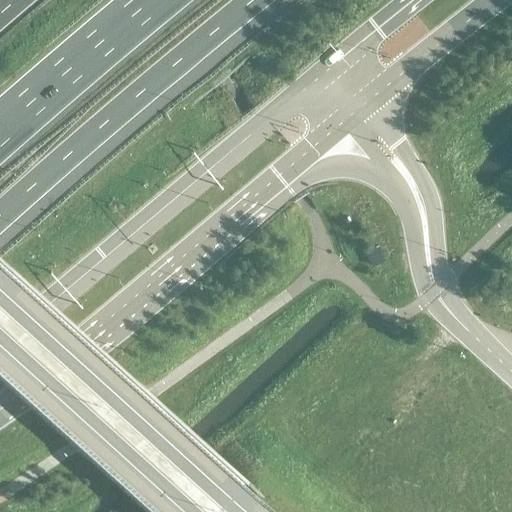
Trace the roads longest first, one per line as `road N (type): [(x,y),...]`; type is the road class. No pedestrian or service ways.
road 1 (tertiary): [(0,415),(339,127)]
road 2 (tertiary): [(317,75),(0,343)]
road 3 (motorway): [(0,219),(252,0)]
road 4 (unclassified): [(238,511),(0,298)]
road 5 (unclassified): [(0,336),(194,511)]
road 6 (unclassified): [(511,371),(434,290),(418,202),(404,176)]
road 7 (motorway): [(0,128),(148,0)]
road 8 (tertiary): [(365,103),(496,0)]
road 9 (tertiary): [(412,0),(317,75)]
